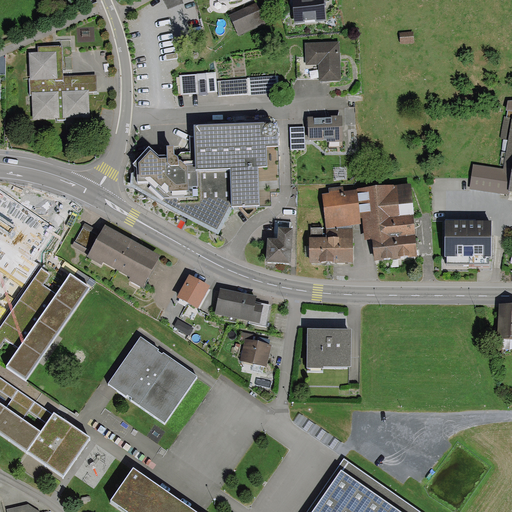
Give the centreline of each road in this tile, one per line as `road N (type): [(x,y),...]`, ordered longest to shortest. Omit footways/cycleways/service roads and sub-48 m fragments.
road 1 (tertiary): [(511,296),(296,291),(225,269),(92,193)]
road 2 (residential): [(125,116),(339,102)]
